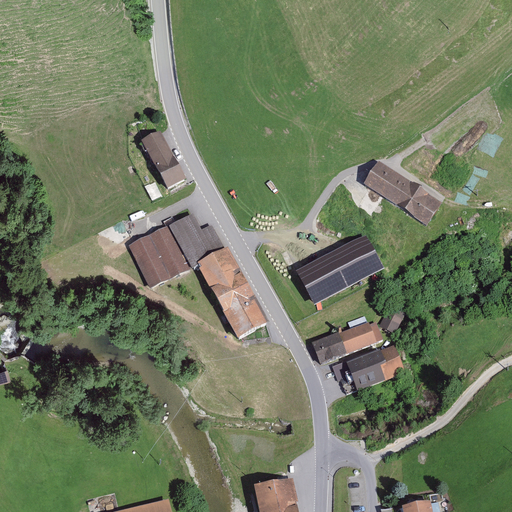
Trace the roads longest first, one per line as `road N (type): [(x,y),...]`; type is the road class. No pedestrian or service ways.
road 1 (tertiary): [(159,0),(172,106),(193,165),(309,371),(322,452)]
road 2 (track): [(239,245),(304,227),(337,179),(426,141)]
road 3 (track): [(365,462),(441,423),(486,374),(511,360)]
